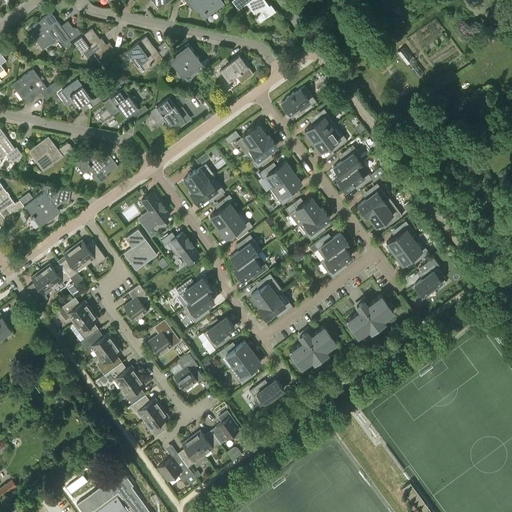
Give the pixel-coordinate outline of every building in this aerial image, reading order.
[(185,0),(186,1),(187,0),(190,0),(204,19),(205,18),(204,16),(214,9),(215,10),(224,4),(221,0),(185,0)] [(265,0),(232,0),(238,8),(247,2),(255,14),(255,15),(256,16),(258,14),(263,10),(268,16),(275,10),(271,4),(269,5),(265,0)] [(51,12),(44,17),(28,29),(43,48),(58,37),(65,46),(70,47),(71,43),(69,41),(81,32),(78,28),(72,27),(68,20),(61,25),(51,12)] [(94,53),(99,60),(104,66),(114,59),(111,56),(116,52),(109,42),(105,45),(92,27),(74,40),(87,58),(94,53)] [(163,53),(160,55),(153,45),(151,47),(148,44),(151,42),(146,36),(126,50),(143,73),(163,58),(172,51),(165,42),(159,46),(163,53)] [(183,77),(196,68),(200,74),(210,66),(206,60),(202,63),(188,43),(169,58),(183,77)] [(396,52),(416,77),(423,72),(415,61),(416,60),(413,56),(411,57),(404,47),(396,52)] [(217,76),(222,72),(228,81),(236,75),(241,83),(254,74),(239,54),(227,63),(223,57),(210,67),(217,76)] [(33,68),(12,83),(22,98),(24,97),(27,102),(41,92),(46,99),(61,87),(56,80),(47,87),(33,68)] [(91,98),(82,85),(77,78),(57,92),(66,105),(74,100),(79,107),(91,98)] [(304,85),(294,92),(294,91),(286,97),(287,97),(281,102),(289,113),(300,104),(304,110),(316,101),(304,85)] [(112,114),(120,109),(125,116),(138,107),(123,87),(103,102),(112,114)] [(185,93),(179,97),(183,104),(190,99),(185,93)] [(88,103),(92,108),(102,100),(99,95),(88,103)] [(182,106),(178,109),(169,97),(149,111),(158,124),(165,119),(171,126),(179,120),(182,123),(190,117),(182,106)] [(144,105),(134,112),(137,117),(148,109),(144,105)] [(336,124),(324,108),(313,116),(317,121),(304,130),(312,141),(336,124)] [(267,136),(258,124),(254,127),(253,126),(245,132),(246,133),(236,140),(245,153),(246,152),(267,136)] [(312,141),(320,152),(332,143),(336,148),(348,140),(336,124),(312,141)] [(0,127),(0,158),(0,159),(7,154),(12,162),(23,155),(16,146),(15,147),(0,127)] [(235,129),(224,138),(228,143),(239,135),(235,129)] [(267,136),(246,152),(257,167),(268,159),(265,154),(277,145),(269,134),(267,136)] [(68,142),(58,149),(48,136),(28,150),(43,170),(63,155),(62,155),(72,148),(68,142)] [(360,163),(353,153),(357,150),(353,144),(341,152),(345,158),(333,166),(341,176),(341,177),(360,163)] [(107,174),(111,170),(93,146),(74,160),(83,172),(88,168),(94,175),(92,176),(97,182),(101,182),(108,176),(107,174)] [(207,151),(195,159),(199,164),(210,156),(207,151)] [(262,169),(274,185),(293,171),(285,160),(273,169),(270,164),(262,169)] [(214,176),(215,175),(205,163),(195,170),(194,169),(187,175),(188,176),(183,179),(192,191),(213,176),(214,176)] [(337,179),(345,190),(357,181),(360,187),(372,178),(360,163),(341,177),(341,176),(337,179)] [(274,185),(270,188),(282,204),(293,196),(289,191),(301,182),(293,171),(274,185)] [(198,203),(210,194),(214,200),(225,191),(214,176),(213,176),(192,191),(190,192),(198,203)] [(0,211),(14,202),(0,181),(0,211)] [(388,198),(377,182),(365,191),(369,196),(357,204),(365,215),(367,214),(388,198)] [(45,191),(26,205),(35,218),(34,218),(39,225),(59,210),(50,197),(57,192),(53,186),(45,184),(41,187),(45,191)] [(141,199),(158,222),(151,227),(156,233),(167,225),(163,220),(170,215),(165,209),(166,208),(160,201),(152,191),(141,199)] [(218,227),(237,213),(237,212),(229,202),(233,199),(229,194),(218,202),(221,207),(210,216),(218,227)] [(320,208),(311,196),(300,205),(296,199),(285,207),(298,225),(299,224),(320,208)] [(367,214),(376,226),(387,218),(391,223),(402,214),(389,197),(388,198),(367,214)] [(7,208),(11,213),(11,214),(24,205),(20,199),(7,208)] [(408,202),(403,206),(409,214),(414,211),(408,202)] [(318,226),(330,218),(322,207),(320,208),(299,224),(310,240),(322,231),(318,226)] [(226,238),(238,229),(241,234),(253,226),(241,209),(237,212),(237,213),(218,227),(226,238)] [(386,242),(394,253),(417,236),(405,220),(394,228),(398,233),(386,242)] [(125,237),(132,246),(130,248),(131,250),(125,255),(136,269),(157,254),(138,228),(125,237)] [(188,263),(199,255),(192,245),(192,244),(187,237),(186,238),(182,232),(175,236),(172,231),(160,239),(164,245),(167,243),(176,256),(180,253),(188,263)] [(344,245),(348,242),(340,231),(328,240),(324,235),(309,246),(313,252),(317,249),(324,258),(324,259),(344,245)] [(258,252),(261,250),(250,234),(238,242),(242,247),(230,256),(238,266),(257,252),(258,252)] [(394,253),(402,264),(414,255),(418,260),(429,252),(417,236),(394,253)] [(73,246),(85,263),(91,259),(94,264),(105,256),(94,241),(87,246),(82,240),(73,246)] [(324,258),(320,261),(332,277),(343,269),(339,264),(351,255),(344,245),(324,259),(324,258)] [(68,259),(61,264),(69,275),(85,263),(73,246),(64,254),(68,259)] [(238,266),(234,269),(242,280),(254,271),(257,276),(269,268),(258,252),(257,252),(238,266)] [(169,264),(163,257),(158,261),(163,268),(169,264)] [(419,267),(422,270),(425,275),(414,284),(422,295),(437,284),(439,287),(446,282),(443,279),(445,278),(435,264),(437,263),(433,257),(419,267)] [(69,275),(61,264),(54,269),(50,263),(41,270),(53,287),(69,275)] [(44,293),(53,287),(41,270),(31,277),(35,283),(29,288),(39,302),(46,297),(44,293)] [(259,306),(260,306),(281,291),(282,290),(269,273),(258,281),(262,286),(251,294),(259,306)] [(207,290),(211,287),(203,276),(191,285),(187,280),(176,288),(187,303),(187,304),(206,290),(207,290)] [(139,283),(130,290),(135,297),(123,306),(133,319),(147,309),(142,303),(149,297),(139,283)] [(214,300),(207,290),(206,290),(187,304),(187,303),(183,306),(195,322),(206,314),(202,309),(214,300)] [(259,306),(258,307),(266,318),(278,309),(281,314),(293,306),(281,291),(260,306),(259,306)] [(369,327),(371,331),(384,321),(382,318),(393,310),(381,294),(367,304),(363,299),(356,304),(360,309),(346,319),(358,336),(369,327)] [(73,297),(62,305),(58,308),(65,319),(70,316),(74,321),(74,322),(91,310),(84,300),(78,304),(73,297)] [(82,341),(97,330),(92,323),(98,319),(91,310),(74,322),(74,321),(70,324),(71,325),(70,326),(75,334),(81,330),(86,337),(82,340),(82,341)] [(203,332),(207,338),(201,342),(209,352),(215,348),(227,339),(223,334),(234,326),(226,315),(218,321),(216,318),(210,322),(212,325),(203,332)] [(0,318),(0,339),(4,336),(3,334),(10,329),(2,317),(0,318)] [(158,354),(172,344),(179,339),(170,326),(164,318),(155,325),(160,332),(149,341),(158,354)] [(301,366),(312,358),(314,361),(327,352),(325,349),(336,341),(324,324),(310,334),(306,329),(299,334),(303,340),(289,350),(301,366)] [(102,336),(97,330),(82,341),(89,351),(93,348),(98,354),(114,342),(107,332),(102,336)] [(244,340),(232,349),(229,344),(217,352),(222,358),(225,355),(233,365),(252,351),(244,340)] [(121,351),(114,342),(98,354),(101,359),(97,362),(106,373),(120,363),(115,356),(121,351)] [(233,365),(229,368),(241,384),(252,376),(248,371),(260,362),(252,351),(233,365)] [(194,365),(197,363),(189,352),(179,359),(185,367),(174,376),(183,389),(197,379),(202,375),(198,369),(197,369),(194,365)] [(205,367),(210,363),(207,358),(201,362),(205,367)] [(114,377),(121,387),(138,375),(131,365),(125,369),(120,363),(106,373),(110,380),(114,377)] [(144,384),(138,375),(121,387),(133,403),(144,395),(139,388),(144,384)] [(99,378),(95,381),(99,386),(103,383),(99,378)] [(284,389),(276,378),(265,386),(261,381),(249,390),(261,406),(284,389)] [(5,392),(8,397),(15,392),(11,387),(5,392)] [(133,403),(145,419),(161,407),(154,397),(148,401),(144,395),(133,403)] [(168,416),(161,407),(145,419),(156,435),(167,427),(162,420),(168,416)] [(225,439),(230,435),(231,436),(234,438),(235,438),(236,438),(238,438),(239,437),(240,436),(240,434),(241,432),(240,430),(239,429),(226,410),(218,416),(221,420),(215,424),(210,428),(219,442),(225,438),(225,439)] [(219,442),(210,428),(205,431),(200,427),(189,435),(203,453),(219,442)] [(187,465),(203,453),(189,435),(181,442),(184,445),(177,451),(187,465)] [(187,465),(177,451),(171,441),(166,445),(172,454),(157,465),(168,480),(178,473),(184,480),(186,479),(189,484),(191,482),(192,483),(196,480),(195,479),(197,478),(196,477),(193,472),(187,465)] [(228,451),(233,458),(241,452),(239,449),(234,452),(232,448),(228,451)] [(107,481),(76,503),(82,511),(150,511),(131,486),(133,485),(121,468),(106,479),(107,481)] [(193,472),(196,477),(201,474),(197,469),(193,472)] [(12,479),(0,488),(0,492),(2,496),(17,485),(12,479)]
